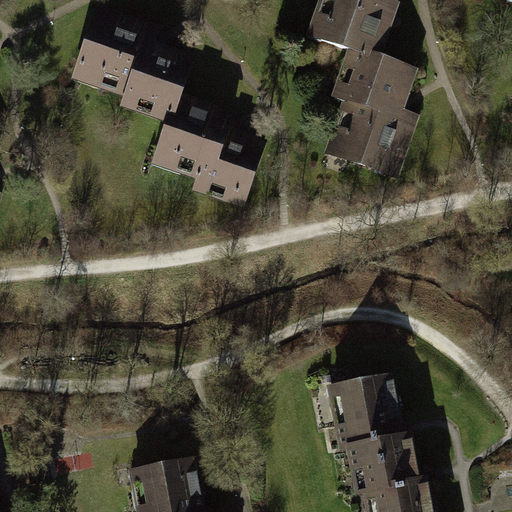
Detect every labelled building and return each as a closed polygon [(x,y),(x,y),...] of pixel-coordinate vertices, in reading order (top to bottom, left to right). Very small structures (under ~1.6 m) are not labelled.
[(320,0),(308,35),(350,50),(333,97),(346,102),(328,153),(398,178),(420,114),(407,109),(411,99),(421,70),(383,57),(402,4),(391,0),(320,0)] [(161,27),(96,4),(70,80),(121,98),(117,111),(163,127),(149,167),(190,181),(187,192),(246,213),(270,143),(235,131),(232,130),(238,111),(185,93),(197,58),(163,46),(155,43),(161,27)] [(396,378),(333,389),(344,451),(352,450),(360,493),(368,491),(422,481),(413,436),(406,437),(396,378)] [(204,511),(196,461),(134,472),(140,511),(204,511)] [(422,481),(368,491),(371,511),(436,511),(430,480),(422,481)]
